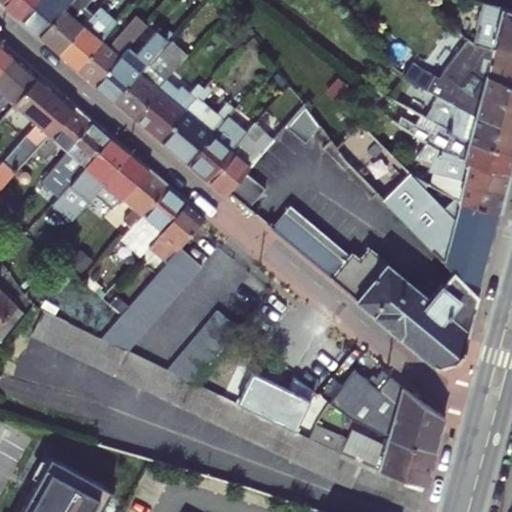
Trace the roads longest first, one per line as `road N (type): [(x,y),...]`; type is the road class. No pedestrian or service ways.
road 1 (residential): [(475,403),(423,381),(0,17)]
road 2 (secondary): [(511,270),(475,403)]
